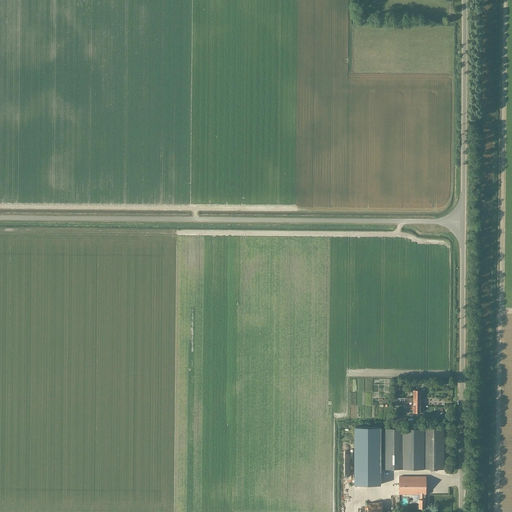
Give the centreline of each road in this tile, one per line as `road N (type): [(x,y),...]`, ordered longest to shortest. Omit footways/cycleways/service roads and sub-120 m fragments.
road 1 (unclassified): [(0,217),(462,222)]
road 2 (unclassified): [(461,511),(462,222)]
road 3 (unclassified): [(462,222),(464,0)]
